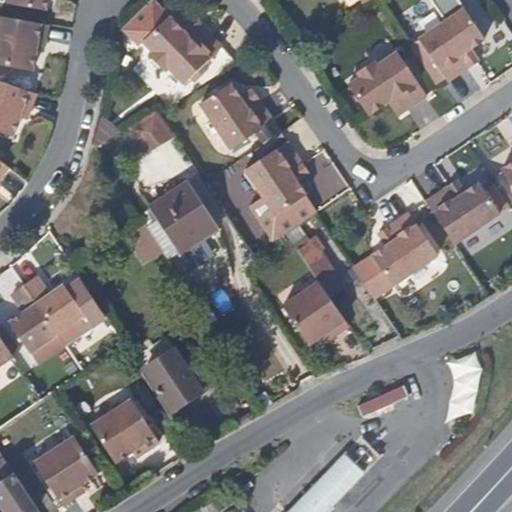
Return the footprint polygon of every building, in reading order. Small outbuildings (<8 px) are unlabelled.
[(5,0),(4,5),(41,13),(43,0),(5,0)] [(180,33),(149,1),(147,1),(120,28),(119,31),(134,46),(138,43),(147,52),(147,59),(155,68),(161,67),(178,84),(215,48),(197,30),(189,38),(183,31),(180,33)] [(483,39),(462,9),(416,40),(444,82),(468,66),(463,59),(470,54),(467,50),(483,39)] [(45,28),(0,19),(0,68),(27,74),(32,54),(34,43),(41,44),(45,28)] [(197,30),(191,23),(183,31),(189,38),(197,30)] [(41,44),(34,43),(32,54),(39,55),(41,44)] [(423,96),(394,52),(375,65),(367,64),(359,69),(357,78),(344,86),(365,116),(385,102),(389,108),(395,103),(402,111),(423,96)] [(475,62),(470,54),(463,59),(468,66),(475,62)] [(235,97),(225,84),(194,104),(225,150),(268,120),(251,96),(244,102),(239,95),(235,97)] [(32,97),(0,85),(0,136),(8,139),(15,120),(19,110),(26,112),(32,97)] [(251,96),(246,90),(239,95),(244,102),(251,96)] [(402,111),(395,103),(389,108),(394,116),(402,111)] [(26,112),(19,110),(15,120),(22,123),(26,112)] [(168,137),(154,114),(129,129),(144,152),(168,137)] [(129,160),(140,183),(184,163),(174,140),(129,160)] [(297,164),(282,141),(240,170),(258,197),(244,206),(267,241),(279,233),(312,211),(314,210),(291,180),(295,178),(289,169),(297,164)] [(511,162),(501,171),(511,186),(511,162)] [(303,172),(297,164),(289,169),(295,178),(303,172)] [(460,189),(454,181),(448,186),(454,194),(460,189)] [(499,214),(478,183),(463,193),(460,189),(454,194),(448,186),(425,202),(454,245),(499,214)] [(153,223),(173,254),(213,228),(185,184),(145,210),(153,223)] [(153,223),(145,210),(134,217),(137,221),(143,230),(153,223)] [(437,257),(408,213),(387,228),(393,238),(384,243),(387,248),(372,257),(393,287),(437,257)] [(163,261),(173,254),(153,223),(143,230),(163,261)] [(393,238),(387,228),(378,234),(384,243),(393,238)] [(290,248),(312,280),(324,297),(340,286),(313,248),(318,246),(310,235),(290,248)] [(34,279),(21,289),(61,347),(102,319),(77,280),(64,290),(60,286),(46,296),(34,279)] [(324,297),(312,280),(276,305),(302,343),(328,325),(333,332),(343,325),(324,297)] [(61,347),(21,289),(8,298),(20,316),(5,325),(33,367),(61,347)] [(16,352),(0,329),(0,328),(0,345),(8,358),(16,352)] [(0,345),(0,365),(10,360),(8,358),(0,345)] [(199,395),(169,349),(140,368),(170,413),(199,395)] [(409,395),(405,386),(377,398),(382,407),(409,395)] [(156,443),(128,401),(87,428),(112,464),(128,453),(138,447),(142,453),(156,443)] [(189,452),(176,432),(164,440),(177,460),(189,452)] [(95,476),(71,439),(31,466),(60,508),(73,499),(69,493),(77,488),(95,476)] [(142,453),(138,447),(128,453),(133,459),(142,453)] [(352,489),(330,467),(312,485),(334,507),(352,489)] [(33,511),(11,478),(0,485),(0,511),(33,511)] [(334,507),(312,485),(302,495),(320,511),(332,511),(335,508),(334,507)] [(81,494),(77,488),(69,493),(73,499),(81,494)] [(320,511),(302,495),(285,511),(320,511)]
